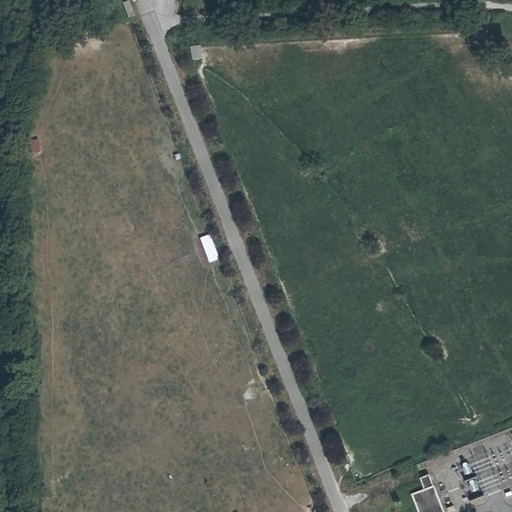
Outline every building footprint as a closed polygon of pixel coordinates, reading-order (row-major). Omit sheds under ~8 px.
[(128,1),(122,4),(128,19),(130,18),(134,16),(128,1)] [(189,45),(192,60),(202,59),(200,43),(189,45)] [(39,138),(28,139),(29,152),(40,151),(39,138)] [(461,461),(463,472),(470,471),(468,460),(461,461)] [(445,511),(429,473),(419,477),(424,490),(412,495),(418,511),(445,511)] [(474,474),(466,477),(471,491),(479,487),(474,474)]
